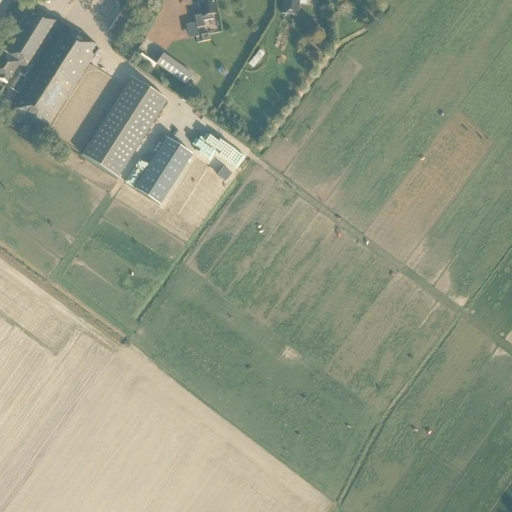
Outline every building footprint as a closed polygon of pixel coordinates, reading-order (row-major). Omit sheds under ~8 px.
[(198,0),(201,15),(194,17),(197,28),(204,27),(203,22),(213,20),(212,15),(217,14),(214,0),(198,0)] [(297,16),(299,6),(299,0),(282,0),(282,4),(281,14),(297,16)] [(46,134),(99,48),(30,7),(2,52),(4,53),(0,60),(0,80),(6,85),(11,78),(19,66),(32,74),(9,111),(46,134)] [(156,64),(186,86),(193,75),(163,54),(156,64)] [(18,73),(16,78),(13,82),(20,86),(25,77),(18,73)] [(82,155),(118,178),(167,101),(131,77),(82,155)] [(160,206),(192,155),(167,139),(134,189),(160,206)] [(221,176),(229,180),(234,172),(225,167),(221,176)]
